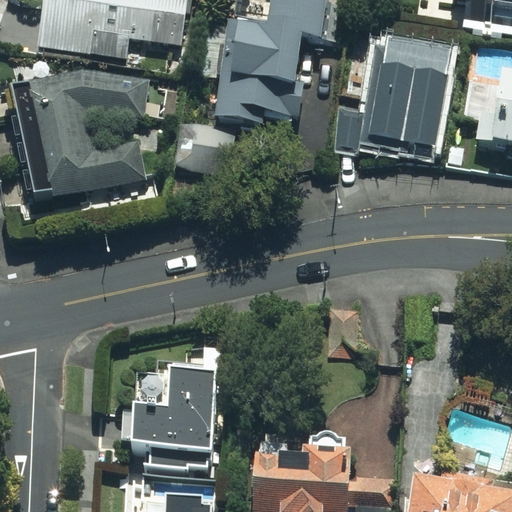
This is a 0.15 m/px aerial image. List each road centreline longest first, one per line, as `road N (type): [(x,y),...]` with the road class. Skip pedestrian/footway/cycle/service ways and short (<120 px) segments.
road 1 (secondary): [(0,318),(382,238),(511,236)]
road 2 (residential): [(0,324),(28,353),(33,384),(30,511)]
